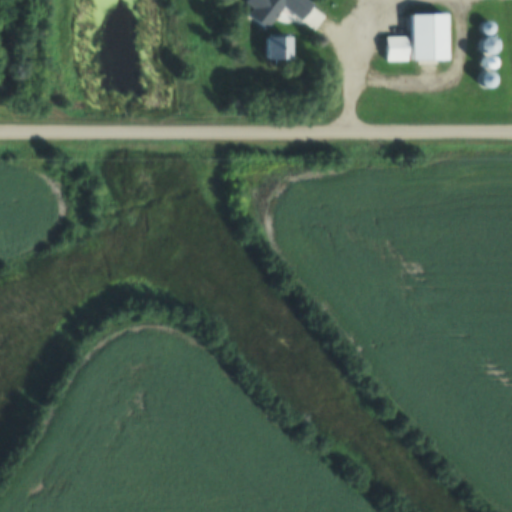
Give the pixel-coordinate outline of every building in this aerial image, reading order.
[(406,14),(406,61),(442,61),(442,14),(406,14)] [(483,23),(477,26),(482,38),(475,41),(483,57),(496,52),(483,23)] [(286,36),(261,36),(261,63),(286,63),(286,36)] [(403,36),(382,36),(382,61),(403,61),(403,36)] [(483,90),(493,81),(484,71),(474,80),(483,90)]
